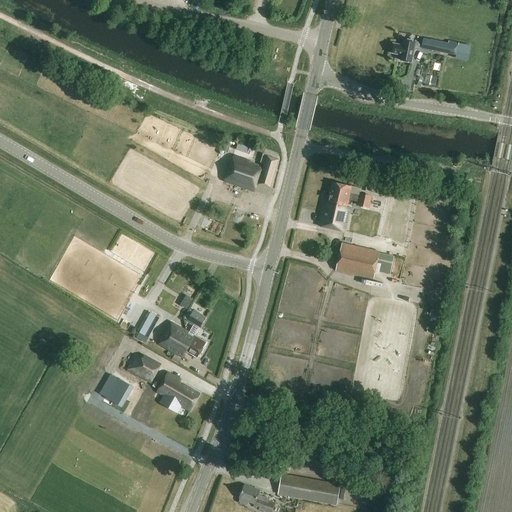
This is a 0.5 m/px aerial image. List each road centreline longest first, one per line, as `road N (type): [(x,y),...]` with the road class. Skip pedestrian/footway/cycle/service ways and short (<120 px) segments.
road 1 (tertiary): [(268,270),(184,247),(0,140)]
road 2 (secondary): [(189,511),(236,392),(268,270)]
road 3 (tertiary): [(511,122),(408,105),(314,75)]
road 4 (secondary): [(268,270),(314,75)]
road 5 (unclassified): [(320,43),(130,0)]
road 6 (unknown): [(296,157),(428,172)]
